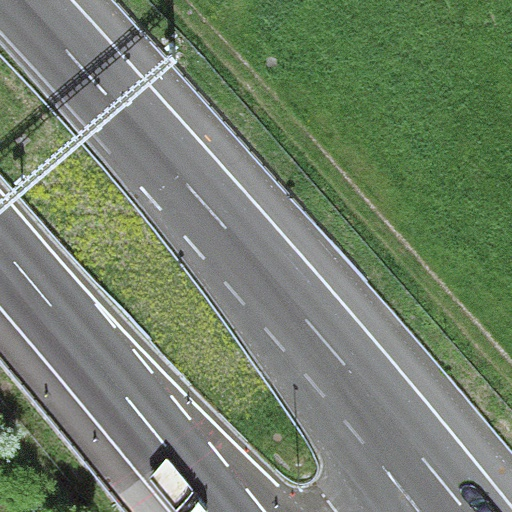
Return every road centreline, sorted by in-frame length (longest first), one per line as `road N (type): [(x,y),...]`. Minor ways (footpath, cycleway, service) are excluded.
road 1 (motorway): [(468,511),(18,0)]
road 2 (track): [(511,352),(233,0)]
road 3 (motorway): [(0,254),(210,511)]
